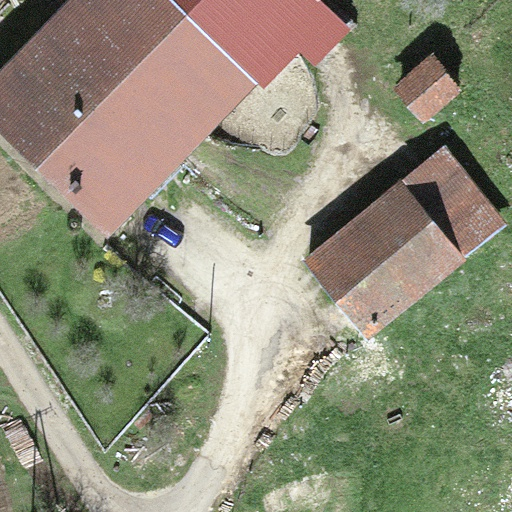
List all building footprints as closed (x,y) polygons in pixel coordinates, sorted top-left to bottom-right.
[(0,132),(110,240),(264,85),(177,0),(72,0),(0,73),(0,132)] [(177,0),(264,85),(298,50),(316,67),(351,32),(318,0),(177,0)] [(397,86),(419,114),(480,64),(457,37),(397,86)] [(446,146),(453,156),(490,126),(505,144),(511,138),(511,104),(480,64),(419,114),(446,146)] [(403,180),(468,260),(510,225),(453,156),(446,146),(403,180)] [(373,337),(468,260),(403,180),(309,257),(373,337)]
